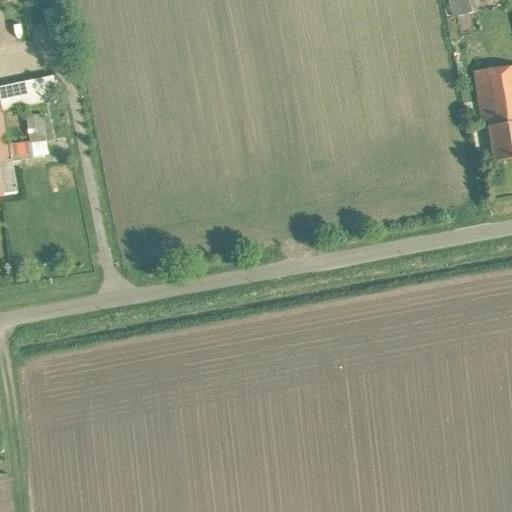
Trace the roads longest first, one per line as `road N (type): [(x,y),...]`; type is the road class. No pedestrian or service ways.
road 1 (unclassified): [(511,228),(0,318)]
road 2 (unknown): [(0,352),(17,511)]
